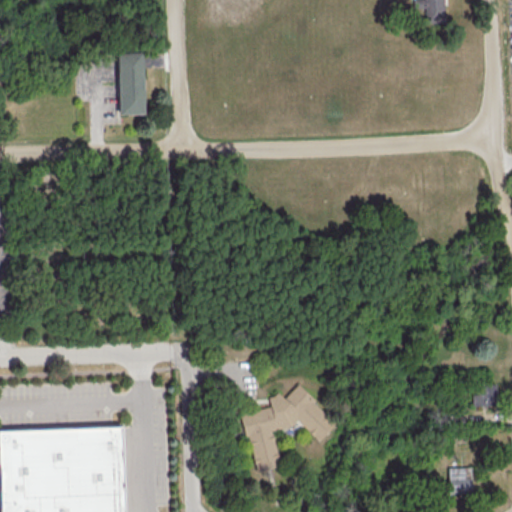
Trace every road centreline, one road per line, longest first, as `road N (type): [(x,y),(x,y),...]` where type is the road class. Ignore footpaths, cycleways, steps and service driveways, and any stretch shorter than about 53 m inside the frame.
road 1 (residential): [(492,141),(0,154)]
road 2 (residential): [(511,225),(492,141),(488,0)]
road 3 (residential): [(184,357),(0,356)]
road 4 (residential): [(184,357),(197,511)]
road 5 (residential): [(180,151),(173,0)]
